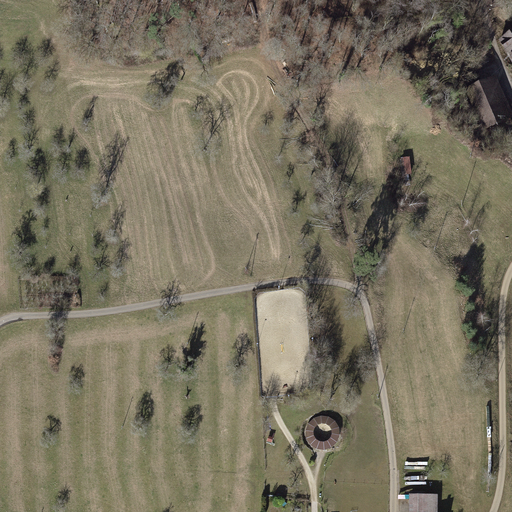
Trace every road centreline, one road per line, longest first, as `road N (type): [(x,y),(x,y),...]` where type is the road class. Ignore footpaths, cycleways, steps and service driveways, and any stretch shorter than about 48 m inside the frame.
road 1 (track): [(359,296),(331,170),(252,0)]
road 2 (residential): [(491,511),(501,443),(500,299),(511,257)]
